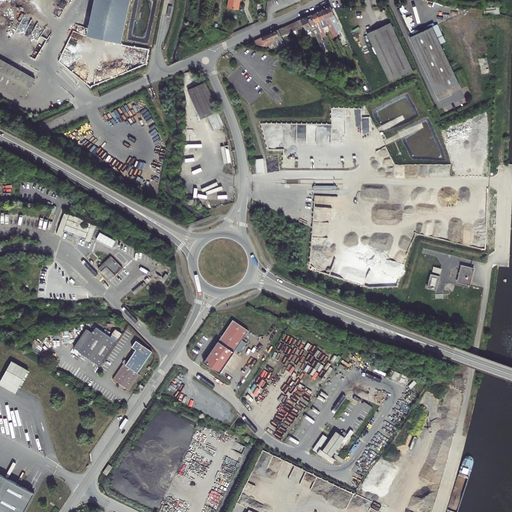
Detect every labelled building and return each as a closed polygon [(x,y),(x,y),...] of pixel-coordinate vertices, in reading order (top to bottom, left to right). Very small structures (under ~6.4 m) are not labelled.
[(94,0),(87,36),(121,44),(130,0),(94,0)] [(240,0),(229,0),(228,7),(238,9),(240,0)] [(499,4),(484,6),(484,15),(492,14),(500,13),(499,4)] [(332,9),(330,6),(326,8),(334,26),(338,24),(332,9)] [(326,8),(321,10),(329,28),(333,36),(338,34),(334,26),(326,8)] [(316,12),(324,30),(329,28),(321,10),(316,12)] [(316,12),(312,14),(320,33),(322,37),(327,35),(324,30),(316,12)] [(320,33),(312,14),(308,16),(315,32),(320,44),(323,42),(319,33),(320,33)] [(305,27),(308,34),(315,32),(308,16),(301,19),(305,27)] [(272,32),(278,46),(280,50),(285,52),(282,44),(285,43),(282,36),(301,28),(298,21),(272,32)] [(391,23),(368,34),(389,81),(412,71),(391,23)] [(434,26),(411,36),(437,93),(446,89),(448,89),(450,88),(451,87),(460,82),(442,43),(447,41),(442,29),(437,31),(434,26)] [(278,46),(272,32),(255,40),(258,46),(266,42),(268,46),(273,44),(275,47),(278,46)] [(0,82),(25,97),(35,79),(0,58),(0,82)] [(188,91),(201,120),(207,117),(214,131),(225,126),(219,112),(207,83),(188,91)] [(264,159),(256,160),(257,173),(265,172),(264,159)] [(91,240),(96,223),(64,212),(57,234),(61,235),(63,230),(91,240)] [(112,247),(116,240),(100,232),(96,239),(112,247)] [(101,263),(93,255),(91,258),(98,265),(101,263)] [(110,256),(97,268),(101,272),(103,271),(111,278),(114,275),(122,268),(110,256)] [(459,263),(455,280),(472,284),(476,267),(459,263)] [(116,276),(114,275),(111,278),(103,271),(101,272),(110,281),(116,276)] [(433,273),(430,287),(438,289),(442,275),(433,273)] [(249,330),(233,320),(204,362),(220,373),(249,330)] [(92,333),(80,351),(100,365),(117,341),(96,327),(92,333)] [(74,347),(80,351),(92,333),(87,329),(74,347)] [(132,347),(136,350),(126,365),(124,363),(113,379),(129,390),(140,374),(138,373),(152,351),(137,341),(132,347)] [(32,342),(28,349),(45,358),(48,351),(32,342)] [(28,370),(12,361),(2,378),(19,387),(28,370)] [(30,371),(28,370),(19,387),(21,388),(30,371)] [(391,378),(404,382),(406,375),(393,371),(391,378)] [(0,384),(15,393),(19,387),(2,378),(0,381),(0,384)] [(364,407),(362,410),(368,414),(372,407),(364,402),(362,405),(364,407)] [(340,432),(336,429),(322,448),(326,451),(331,443),(332,444),(327,451),(331,454),(333,451),(336,453),(341,447),(337,445),(344,436),(340,433),(333,443),(332,442),(340,432)] [(334,457),(322,448),(319,452),(331,461),(334,457)] [(273,470),(313,487),(317,477),(297,468),(297,467),(266,453),(263,460),(275,465),(273,470)] [(0,511),(24,511),(35,492),(0,473),(0,511)]
